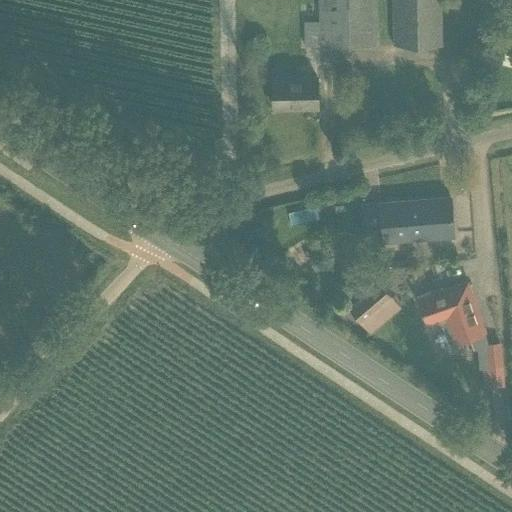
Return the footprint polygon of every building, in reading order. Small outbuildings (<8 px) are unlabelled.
[(377,45),(376,24),(378,24),(377,0),(317,0),(318,21),(304,22),(304,47),(320,46),(377,45)] [(442,44),(441,22),(440,0),(392,0),(393,23),(393,45),(442,44)] [(317,77),(297,77),(297,76),(273,76),(273,88),(273,108),(317,107),(317,77)] [(363,203),(364,223),(363,222),(364,228),(383,226),(384,242),(454,236),(450,196),(381,203),(381,201),(363,203)] [(377,280),(347,307),(359,321),(389,293),(377,280)] [(488,343),(484,331),(468,281),(443,290),(442,287),(418,295),(423,309),(421,310),(422,313),(424,312),(430,330),(442,325),(448,343),(469,336),(474,350),(473,350),(475,369),(483,368),(485,388),(501,386),(498,342),(488,343)]
